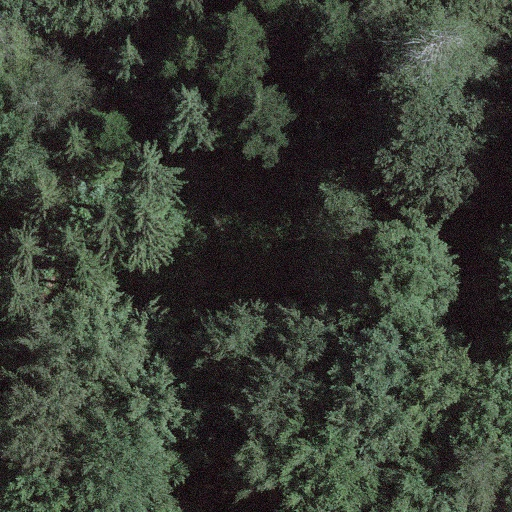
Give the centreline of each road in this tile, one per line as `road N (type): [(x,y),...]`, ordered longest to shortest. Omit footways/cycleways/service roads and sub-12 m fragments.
road 1 (track): [(0,347),(250,311),(511,248)]
road 2 (track): [(184,0),(0,276)]
